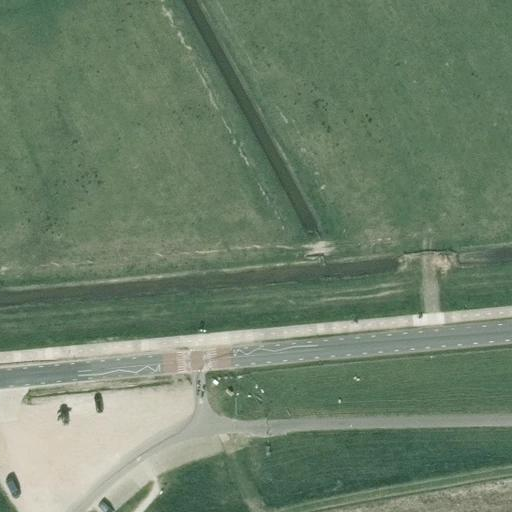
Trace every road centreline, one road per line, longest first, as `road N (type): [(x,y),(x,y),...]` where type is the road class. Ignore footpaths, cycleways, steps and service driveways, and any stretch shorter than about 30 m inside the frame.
road 1 (tertiary): [(197,360),(511,332)]
road 2 (unclassified): [(74,511),(139,452),(205,428),(197,360)]
road 3 (tertiary): [(0,379),(197,360)]
